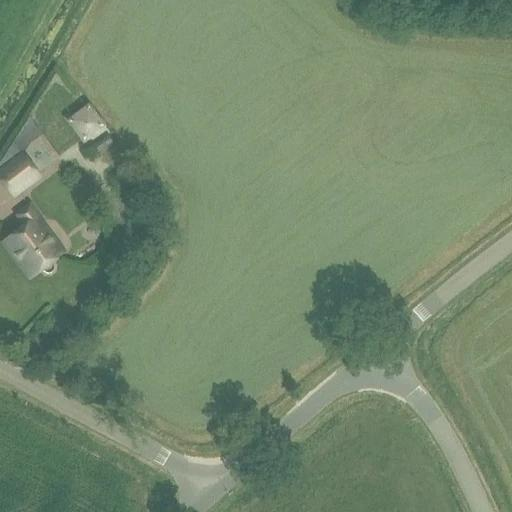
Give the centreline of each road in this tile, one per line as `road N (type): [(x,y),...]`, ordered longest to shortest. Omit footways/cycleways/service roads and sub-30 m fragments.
road 1 (unclassified): [(220,491),(0,366)]
road 2 (unclassified): [(220,491),(379,351)]
road 3 (unclassified): [(482,511),(448,442),(379,351)]
road 4 (unclassified): [(379,351),(511,246)]
